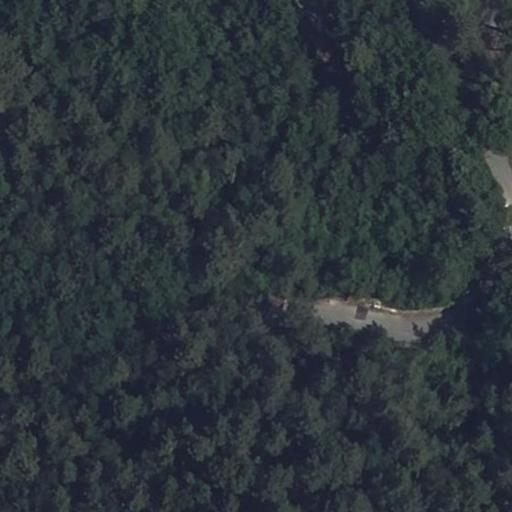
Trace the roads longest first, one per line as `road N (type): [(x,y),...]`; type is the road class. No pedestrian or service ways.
road 1 (unclassified): [(0,425),(17,410),(214,323),(315,313),(423,332),(465,322),(511,260)]
road 2 (unclassified): [(511,187),(416,0)]
